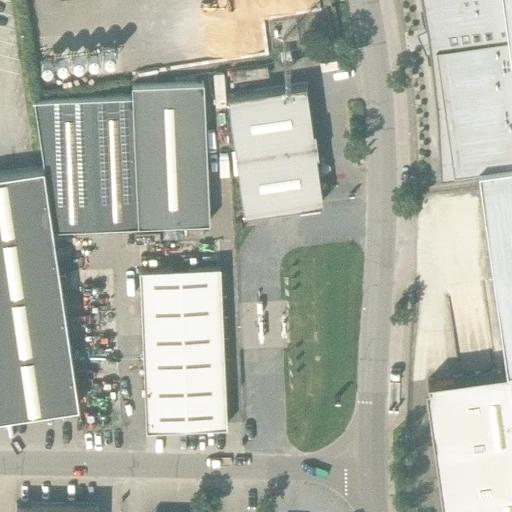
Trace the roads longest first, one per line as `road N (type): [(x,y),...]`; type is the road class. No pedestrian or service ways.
road 1 (tertiary): [(372,470),(380,129),(362,0)]
road 2 (unclassified): [(372,470),(0,465)]
